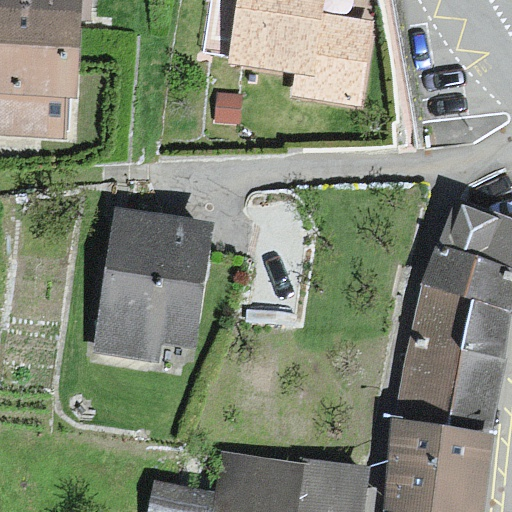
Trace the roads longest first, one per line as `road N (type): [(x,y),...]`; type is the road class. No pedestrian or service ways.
road 1 (residential): [(468,162),(411,307),(377,511)]
road 2 (residential): [(468,162),(151,172)]
